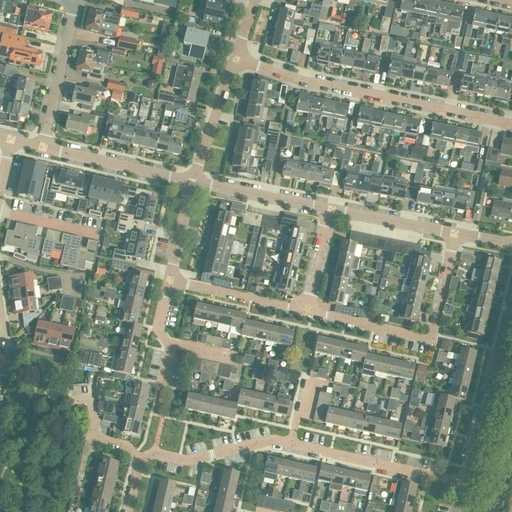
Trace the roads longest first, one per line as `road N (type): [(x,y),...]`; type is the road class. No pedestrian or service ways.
road 1 (residential): [(511,124),(298,80),(236,58)]
road 2 (residential): [(453,235),(430,337),(306,310)]
road 3 (residential): [(292,444),(467,481)]
road 4 (residential): [(141,460),(154,452),(188,461),(272,440),(292,444)]
road 5 (residential): [(467,481),(511,332)]
road 6 (residential): [(193,178),(45,146)]
road 7 (residential): [(45,146),(74,0)]
road 8 (residential): [(329,208),(193,178)]
road 9 (residential): [(306,310),(176,281)]
road 10 (residential): [(193,178),(236,58)]
road 11 (residential): [(453,235),(329,208)]
